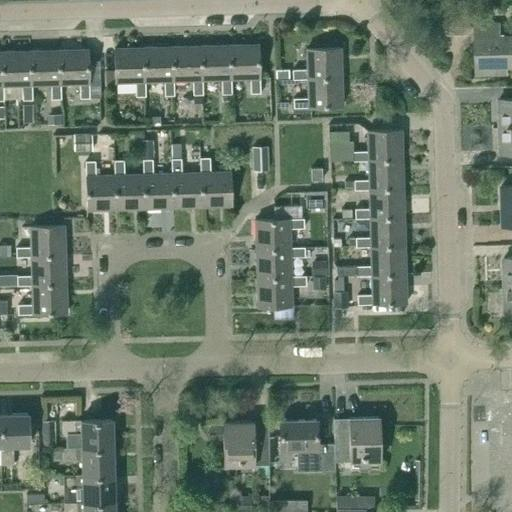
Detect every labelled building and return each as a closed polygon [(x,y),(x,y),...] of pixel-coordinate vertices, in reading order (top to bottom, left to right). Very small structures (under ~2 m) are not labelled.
[(444,31),(469,30),(468,8),(444,8),(444,31)] [(500,23),(476,24),(477,74),(499,74),(499,67),(511,67),(511,35),(500,36),(500,23)] [(260,91),(259,43),(229,44),(230,79),(231,79),(250,78),(251,92),(260,91)] [(229,44),(201,45),(202,79),(222,79),(222,93),(232,93),(231,79),(230,79),(229,44)] [(202,79),(201,45),(172,46),(173,80),(174,80),(193,79),(193,94),(202,93),(202,79)] [(172,46),(143,47),(144,81),(164,80),(164,95),(174,94),(174,80),(173,80),(172,46)] [(143,47),(114,48),(115,81),(135,81),(136,95),(145,95),(144,81),(143,47)] [(307,48),(308,69),(294,69),(294,78),(308,78),(308,77),(342,76),(341,47),(307,48)] [(60,83),(58,49),(30,50),(31,84),(32,84),(52,83),(52,98),(61,97),(61,83),(60,83)] [(89,97),(88,49),(58,49),(60,83),(61,83),(80,82),(80,97),(89,97)] [(31,84),(30,50),(2,51),(2,85),(3,85),(23,84),(23,99),(32,99),(32,84),(31,84)] [(289,69),(276,69),(276,78),(290,78),(289,69)] [(308,97),(294,98),(295,107),(342,105),(342,76),(308,77),(308,78),(308,97)] [(511,125),(511,98),(499,99),(500,126),(511,125)] [(23,104),(23,122),(32,122),(32,104),(23,104)] [(62,113),(47,114),(48,124),(62,124),(62,113)] [(160,116),(147,116),(147,125),(161,125),(160,116)] [(511,125),(500,126),(501,153),(511,153),(511,125)] [(367,130),(368,150),(354,151),(354,160),(368,159),(368,160),(402,159),(402,129),(367,130)] [(92,150),(92,133),(74,133),(74,151),(92,150)] [(152,141),(143,141),(143,160),(152,159),(152,141)] [(181,144),(171,144),(172,155),(172,159),(181,159),(181,155),(181,144)] [(268,170),(267,146),(253,146),(254,170),(268,170)] [(332,161),(353,160),(353,146),(330,148),(332,161)] [(232,205),(230,171),(210,171),(210,158),(200,158),(201,172),(202,206),(232,205)] [(144,173),(145,208),(174,207),(172,173),(153,173),(152,159),(143,160),(144,173)] [(172,159),(172,173),(174,207),(202,206),(201,172),(182,173),(181,159),(172,159)] [(368,160),(369,179),(355,179),(355,189),(369,188),(403,187),(402,159),(368,160)] [(115,175),(116,209),(145,208),(144,173),(124,174),(124,160),(115,161),(115,175)] [(96,175),(95,161),(86,161),(87,209),(116,209),(115,175),(96,175)] [(322,168),(312,169),(312,181),(323,181),(322,168)] [(511,186),(502,187),(503,226),(511,225),(511,186)] [(369,188),(370,207),(356,208),(356,217),(370,216),(370,217),(404,216),(403,187),(369,188)] [(306,193),(306,207),(324,207),(324,193),(306,193)] [(352,217),(352,208),(342,209),(342,217),(352,217)] [(370,217),(370,236),(356,237),(350,237),(350,245),(357,245),(357,246),(371,246),(371,245),(405,245),(404,216),(370,217)] [(255,219),(256,249),(290,248),(290,247),(290,228),(304,228),(303,218),(255,219)] [(65,254),(64,225),(31,226),(32,247),(17,248),(17,257),(32,256),(32,255),(65,254)] [(0,256),(10,256),(10,245),(0,245),(0,256)] [(371,245),(371,246),(371,265),(357,266),(357,275),(372,274),(406,273),(405,245),(371,245)] [(256,249),(257,277),(291,276),(290,257),(304,256),(304,247),(290,247),(290,248),(256,249)] [(32,284),(66,283),(65,254),(32,255),(32,256),(32,275),(18,275),(18,285),(32,285),(32,284)] [(311,261),(311,275),(326,275),(326,261),(311,261)] [(336,266),(336,276),(356,275),(356,266),(336,266)] [(372,274),(372,294),(358,294),(358,304),(406,303),(406,273),(372,274)] [(305,276),(291,277),(291,276),(257,277),(258,307),(274,306),(274,318),(292,318),(292,305),(291,286),(306,285),(305,276)] [(313,276),(313,289),(326,289),(326,276),(313,276)] [(32,284),(32,285),(33,304),(18,305),(19,313),(67,312),(66,283),(32,284)] [(347,306),(347,291),(334,291),(334,306),(347,306)] [(28,413),(0,414),(1,445),(1,464),(14,464),(14,445),(29,444),(28,413)] [(349,432),(334,432),(335,461),(380,460),(379,417),(349,417),(349,432)] [(82,448),(113,447),(112,419),(62,420),(62,432),(81,431),(82,447),(82,448)] [(316,419),(280,420),(280,447),(296,447),(297,470),(312,470),(312,468),(333,467),(334,467),(333,443),(317,444),(316,419)] [(55,445),(55,420),(42,420),(42,445),(55,445)] [(269,463),(268,421),(223,421),(224,464),(269,463)] [(38,426),(29,426),(29,441),(38,441),(38,426)] [(114,474),(113,447),(82,448),(82,447),(62,447),(63,459),(82,459),(82,475),(114,474)] [(64,487),(73,487),(73,502),(83,502),(114,501),(114,474),(82,475),(82,473),(63,474),(64,487)] [(198,493),(198,507),(215,507),(215,493),(198,493)] [(234,495),(234,511),(250,511),(250,495),(234,495)] [(269,510),(269,495),(258,495),(258,510),(269,510)] [(355,508),(355,495),(337,495),(337,507),(355,508)] [(272,511),(283,511),(284,500),(272,500),(272,511)] [(83,502),(73,502),(64,502),(45,503),(45,511),(114,511),(114,501),(83,502)] [(286,511),(299,511),(299,507),(295,503),(290,503),(286,507),(286,511)]
